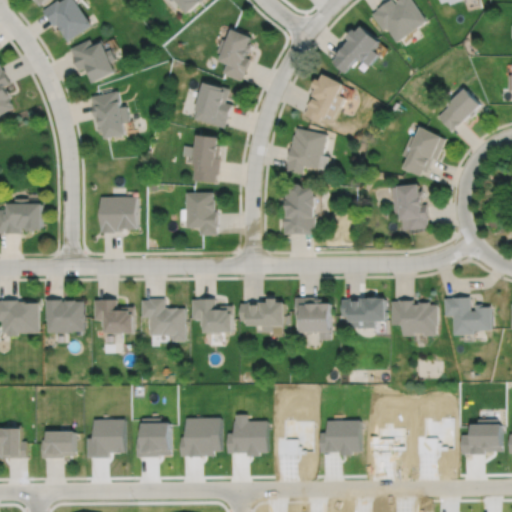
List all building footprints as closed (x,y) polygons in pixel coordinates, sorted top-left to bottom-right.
[(60,0),(57,0),(44,9),(55,25),(58,23),(69,40),(93,24),(76,0),(62,0),(61,1),(60,0)] [(175,0),(178,3),(180,1),(189,12),(203,0),(175,0)] [(373,12),(384,29),(388,26),(398,41),(429,20),(414,0),(397,0),(398,1),(397,3),(395,0),(388,0),(377,7),(378,9),(373,12)] [(356,28),(349,36),(352,39),(333,61),(346,72),(351,66),(352,67),(361,56),(371,65),(381,53),(376,49),(383,41),(365,25),(359,31),(356,28)] [(234,28),(229,40),(223,37),(218,51),(224,53),(222,59),(228,62),(224,72),(242,79),(245,72),(246,72),(252,58),(248,57),(251,50),(253,50),(255,45),(251,43),(254,36),(234,28)] [(72,47),(75,54),(74,55),(80,69),(86,67),(93,83),(118,71),(113,61),(118,59),(113,48),(108,50),(105,41),(95,46),(91,38),(72,47)] [(0,114),(16,107),(11,97),(14,96),(11,90),(9,90),(7,85),(12,82),(6,69),(5,69),(2,63),(0,63),(0,114)] [(309,107),(306,114),(321,121),(324,115),(329,117),(330,117),(335,119),(346,97),(341,94),(347,84),(326,73),(322,80),(319,78),(315,86),(318,88),(316,93),(315,92),(308,106),(309,107)] [(206,81),(195,117),(226,126),(229,118),(230,118),(234,104),(227,102),(231,88),(224,85),(223,86),(206,81)] [(468,87),(450,104),(450,105),(439,116),(453,130),(464,120),(466,122),(472,115),(473,116),(478,112),(477,111),(484,104),(468,87)] [(92,96),(97,118),(101,117),(102,124),(100,124),(102,131),(106,130),(108,138),(129,134),(127,122),(132,121),(129,106),(123,107),(120,90),(92,96)] [(412,134),(403,154),(410,157),(405,168),(421,175),(424,168),(428,170),(434,158),(434,159),(435,158),(438,159),(447,139),(445,138),(445,137),(423,126),(418,137),(412,134)] [(298,127),(296,134),(295,134),(292,146),(291,145),(288,161),(289,161),(288,169),(304,173),(306,165),(328,170),(331,156),(325,155),(329,134),(298,127)] [(199,134),(198,146),(185,145),(184,154),(196,156),(195,164),(196,165),(194,179),(217,182),(218,174),(220,174),(222,157),(221,157),(222,145),(220,145),(221,137),(199,134)] [(287,193),(293,193),(293,189),(298,185),(302,184),(306,189),(317,189),(317,196),(318,197),(318,207),(317,209),(317,234),(286,234),(286,227),(285,227),(284,215),(288,215),(287,193)] [(393,187),(395,213),(402,212),(403,229),(430,226),(429,219),(430,219),(429,204),(425,204),(424,197),(422,197),(421,184),(393,187)] [(187,192),(188,227),(201,227),(201,234),(218,234),(218,227),(220,227),(219,211),(215,211),(215,210),(217,210),(216,199),(215,199),(215,191),(187,192)] [(102,196),(102,232),(116,232),(116,231),(123,231),(123,229),(139,229),(139,196),(102,196)] [(0,209),(0,231),(7,231),(7,233),(23,233),(23,228),(29,228),(29,231),(38,231),(38,230),(46,230),(46,204),(11,204),(10,209),(0,209)] [(342,296),(343,313),(350,313),(350,321),(354,325),(376,324),(376,317),(388,317),(388,294),(380,294),(380,293),(371,293),(371,294),(363,294),(363,295),(350,295),(350,296),(342,296)] [(445,295),(446,313),(454,312),(454,331),(475,331),(475,327),(493,326),(492,303),(483,304),(483,301),(476,301),(476,308),(472,308),(471,293),(453,294),(453,295),(445,295)] [(240,301),(241,317),(248,317),(248,322),(257,322),(257,329),(274,329),(274,323),(283,323),(283,321),(286,321),(285,298),(278,298),(278,294),(269,294),(269,298),(261,298),(261,299),(248,299),(248,301),(240,301)] [(296,294),(296,314),(301,314),(302,328),(320,328),(320,337),(333,337),(332,299),(324,299),(324,295),(317,295),(317,294),(296,294)] [(141,297),(142,314),(149,314),(149,332),(172,332),(172,338),(186,338),(186,305),(178,305),(178,304),(165,305),(165,295),(149,296),(149,297),(141,297)] [(192,297),(192,316),(200,316),(200,323),(204,323),(204,328),(212,328),(212,330),(220,330),(220,328),(233,328),(233,303),(216,303),(216,295),(200,295),(200,297),(192,297)] [(45,297),(46,317),(47,317),(47,330),(73,329),(73,328),(84,328),(84,319),(85,319),(85,311),(84,311),(83,298),(75,298),(75,297),(64,297),(64,298),(62,298),(62,296),(45,297)] [(95,297),(95,317),(101,317),(102,324),(104,324),(104,329),(113,329),(113,331),(121,331),(121,329),(134,329),(134,304),(117,304),(117,296),(101,296),(101,297),(95,297)] [(0,298),(0,317),(2,317),(2,330),(7,330),(7,333),(18,333),(18,329),(40,329),(40,299),(31,299),(31,298),(19,298),(19,297),(2,297),(2,298),(0,298)] [(392,298),(392,321),(402,321),(402,333),(414,333),(414,329),(424,329),(424,332),(437,332),(437,322),(438,322),(438,301),(431,301),(430,299),(419,299),(419,300),(415,300),(415,297),(399,297),(399,298),(392,298)] [(95,419),(95,437),(89,437),(89,454),(108,454),(108,451),(119,451),(119,449),(125,449),(125,418),(113,418),(113,422),(103,422),(103,419),(95,419)] [(479,419),(479,424),(473,424),(473,434),(463,434),(463,451),(472,451),(472,452),(485,451),(485,448),(502,448),(502,423),(488,423),(488,419),(479,419)] [(0,425),(0,455),(28,455),(27,439),(22,439),(22,423),(4,423),(5,425),(0,425)] [(43,438),(43,455),(64,455),(64,453),(77,453),(76,428),(48,428),(48,438),(43,438)]
